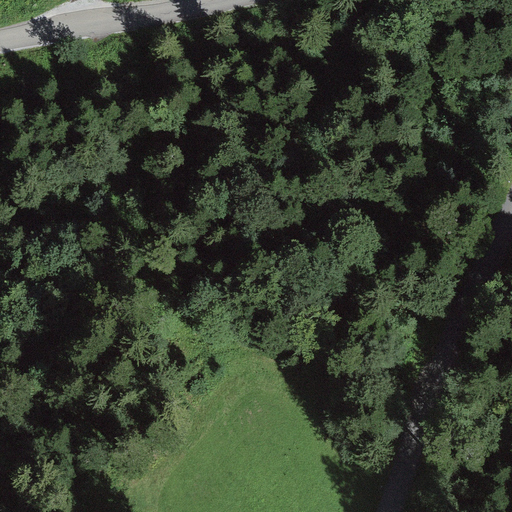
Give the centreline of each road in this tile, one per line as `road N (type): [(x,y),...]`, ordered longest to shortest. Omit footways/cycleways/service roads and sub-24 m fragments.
road 1 (unclassified): [(511,217),(464,317),(391,511)]
road 2 (tertiary): [(0,39),(220,0)]
